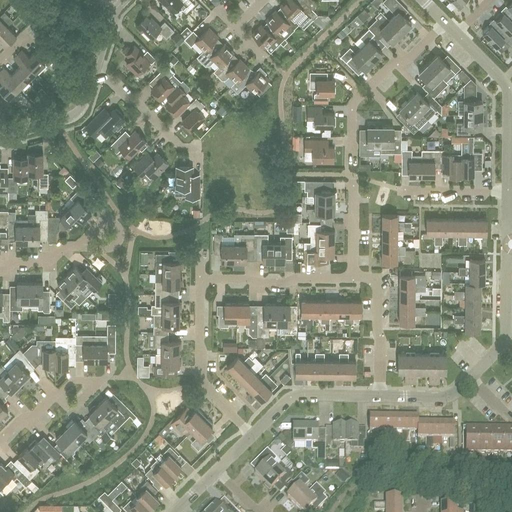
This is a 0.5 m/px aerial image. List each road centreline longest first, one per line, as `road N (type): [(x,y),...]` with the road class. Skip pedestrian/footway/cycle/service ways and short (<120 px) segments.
road 1 (residential): [(507,192),(506,88),(455,34)]
road 2 (residential): [(251,435),(201,383),(199,279)]
road 3 (residential): [(351,148),(354,103),(444,23)]
road 4 (residential): [(352,278),(199,279)]
road 5 (residential): [(469,379),(504,340),(507,245)]
road 6 (residential): [(251,435),(298,395),(379,396)]
road 7 (residential): [(379,396),(375,284),(352,278)]
road 8 (residential): [(195,147),(180,147),(137,104),(93,76)]
road 9 (residential): [(0,137),(77,113),(93,76)]
